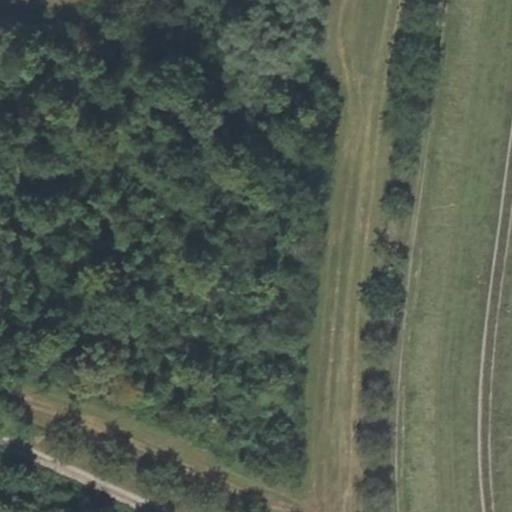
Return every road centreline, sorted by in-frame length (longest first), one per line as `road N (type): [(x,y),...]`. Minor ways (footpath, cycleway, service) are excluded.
road 1 (track): [(442,0),(400,319),(393,511)]
road 2 (track): [(486,511),(481,398),(511,159)]
road 3 (track): [(179,511),(0,434)]
